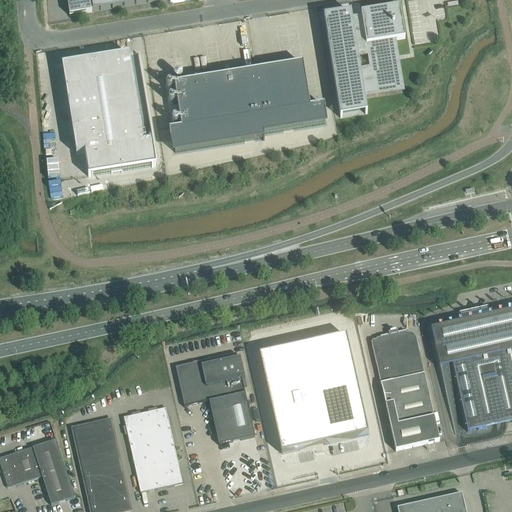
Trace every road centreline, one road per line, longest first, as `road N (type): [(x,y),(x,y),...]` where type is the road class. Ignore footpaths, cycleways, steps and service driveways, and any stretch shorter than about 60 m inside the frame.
road 1 (primary): [(0,352),(511,237)]
road 2 (unclassified): [(24,0),(28,28),(43,40),(297,0)]
road 3 (unclassified): [(511,145),(484,165),(235,268)]
road 4 (unclassified): [(234,511),(511,449)]
road 5 (primary): [(511,207),(235,268)]
road 6 (primary): [(235,268),(0,312)]
